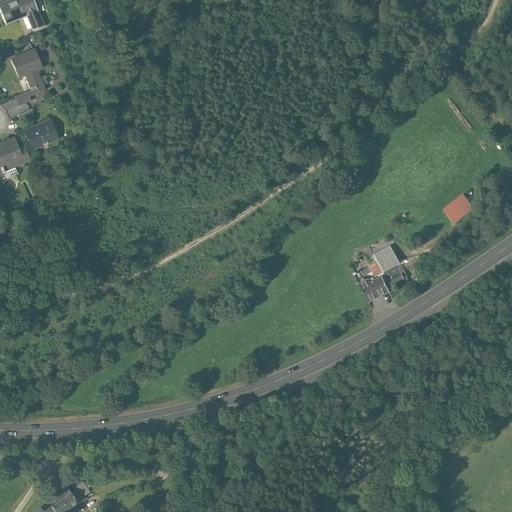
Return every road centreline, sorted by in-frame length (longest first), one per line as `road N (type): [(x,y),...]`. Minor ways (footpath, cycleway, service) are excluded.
road 1 (track): [(0,332),(220,231),(404,106),(477,36),(497,0)]
road 2 (primary): [(511,244),(362,340),(238,395),(120,424),(0,431)]
road 3 (track): [(169,0),(139,46),(120,118),(119,189),(132,205),(169,215),(279,191)]
